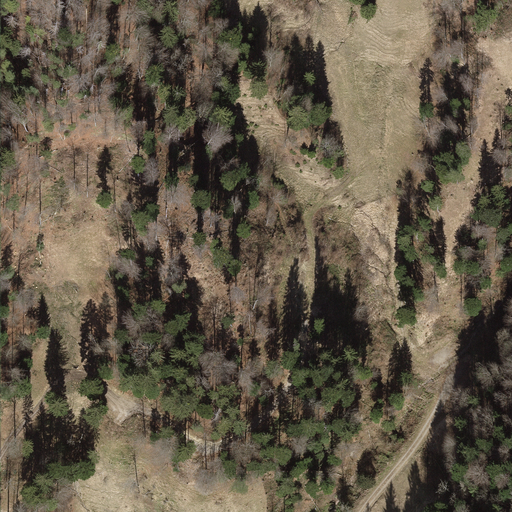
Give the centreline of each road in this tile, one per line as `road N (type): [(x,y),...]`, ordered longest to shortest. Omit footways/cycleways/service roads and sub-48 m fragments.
road 1 (track): [(342,186),(308,217),(306,350),(269,416),(211,452),(72,376),(60,380),(0,458)]
road 2 (track): [(511,321),(462,370),(362,511)]
